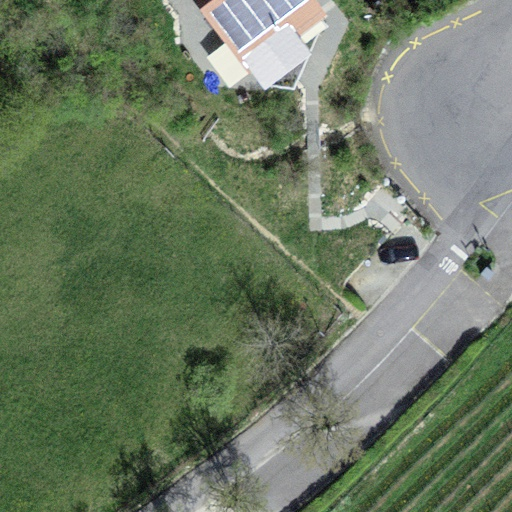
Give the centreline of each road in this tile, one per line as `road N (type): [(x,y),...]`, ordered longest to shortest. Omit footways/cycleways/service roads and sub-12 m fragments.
road 1 (unclassified): [(510,154),(392,312),(278,429),(168,511)]
road 2 (residential): [(511,8),(469,37),(456,58),(449,100),(472,135),(510,154)]
